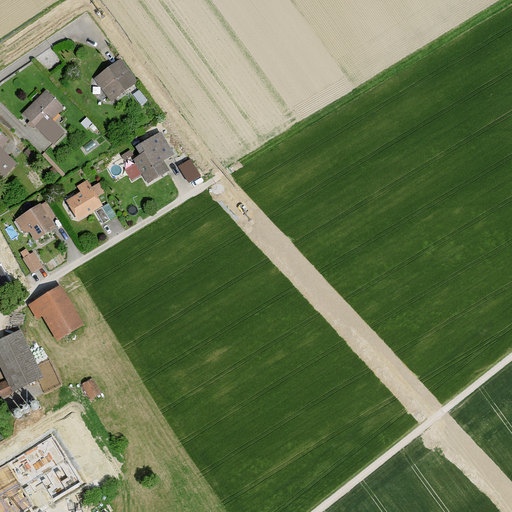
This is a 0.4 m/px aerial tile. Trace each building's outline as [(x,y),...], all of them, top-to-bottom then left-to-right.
[(138,83),(120,59),(96,79),(114,102),(138,83)] [(65,109),(47,91),(24,115),(55,145),(67,133),(54,120),(65,109)] [(10,140),(0,131),(0,177),(3,180),(17,163),(1,150),(10,140)] [(153,150),(135,161),(149,184),(171,172),(166,163),(176,157),(163,134),(148,143),(153,150)] [(192,156),(179,164),(189,182),(202,174),(192,156)] [(82,194),(67,202),(79,222),(97,212),(104,225),(118,217),(110,204),(104,207),(89,181),(78,187),(82,194)] [(46,202),(16,221),(24,233),(27,231),(35,243),(57,229),(52,222),(57,219),(46,202)] [(0,288),(19,279),(1,244),(0,244),(0,288)] [(34,254),(23,260),(32,274),(42,268),(34,254)] [(85,326),(61,286),(28,305),(38,320),(44,317),(58,342),(85,326)] [(22,331),(0,341),(0,366),(6,380),(0,382),(0,397),(0,399),(45,378),(22,331)] [(93,379),(82,385),(92,401),(103,395),(93,379)]
